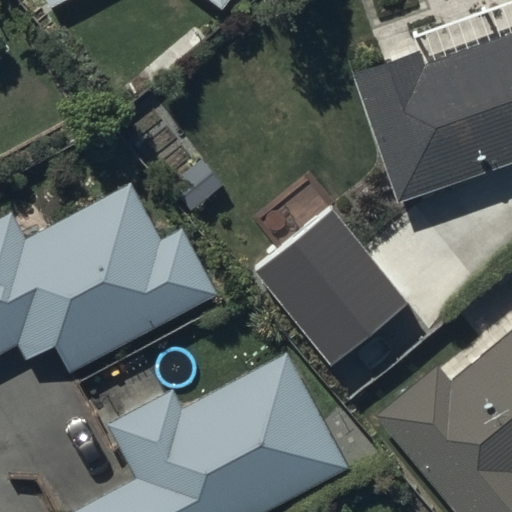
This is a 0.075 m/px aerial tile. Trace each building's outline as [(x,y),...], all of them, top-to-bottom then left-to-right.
[(211,0),(226,10),(233,0),(211,0)] [(511,0),(359,0),(381,60),(348,71),(393,200),(511,158),(511,0)] [(67,367),(211,290),(177,227),(157,238),(125,180),(22,235),(8,210),(0,214),(0,351),(15,343),(23,357),(53,341),(67,367)] [(476,286),(421,219),(343,282),(398,350),(476,286)] [(436,363),(373,415),(451,509),(447,511),(511,511),(511,328),(450,380),(436,363)] [(253,511),(343,464),(282,351),(180,406),(169,386),(104,421),(134,477),(68,511),(253,511)]
